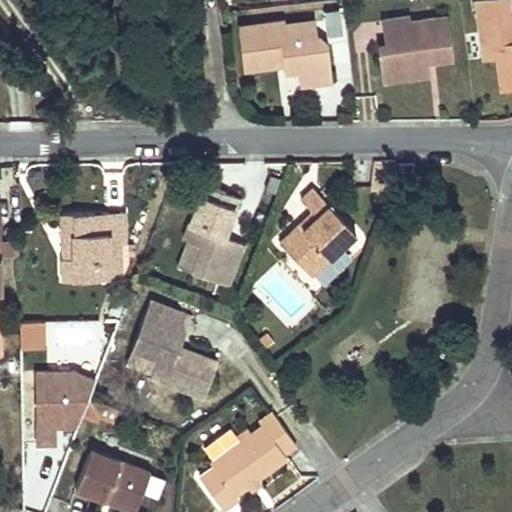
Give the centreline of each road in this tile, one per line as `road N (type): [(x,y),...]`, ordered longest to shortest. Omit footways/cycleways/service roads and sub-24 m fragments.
road 1 (residential): [(511,147),(454,137),(0,144)]
road 2 (residential): [(461,409),(483,379),(511,209)]
road 3 (unknown): [(354,480),(232,333)]
road 4 (residential): [(311,511),(461,409)]
